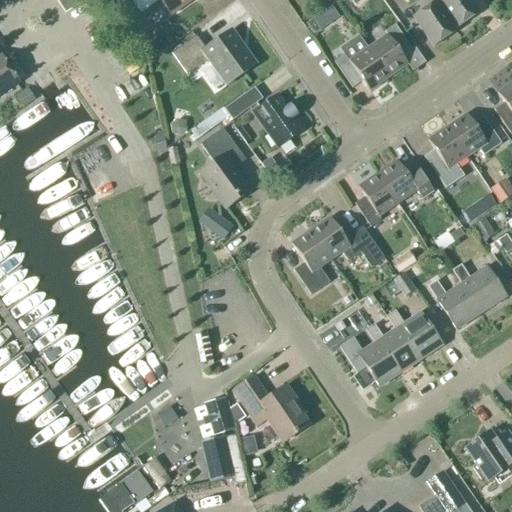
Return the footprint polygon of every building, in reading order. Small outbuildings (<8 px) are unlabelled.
[(86,0),(57,0),(65,13),(87,1),(86,0)] [(170,16),(193,0),(129,0),(140,14),(159,1),(170,16)] [(478,15),(467,0),(435,0),(456,29),(478,15)] [(126,2),(114,11),(128,31),(140,22),(126,2)] [(413,18),(433,47),(455,33),(435,3),(413,18)] [(368,49),(388,79),(407,66),(401,56),(411,49),(395,26),(384,33),(386,36),(368,49)] [(208,61),(226,87),(255,66),(231,31),(205,50),(196,37),(171,55),(186,76),(208,61)] [(388,79),(368,49),(349,62),(344,56),(334,63),(352,89),(362,82),(369,92),(388,79)] [(0,95),(18,83),(0,56),(0,95)] [(511,83),(497,94),(504,104),(493,111),(509,134),(511,132),(511,83)] [(262,100),(254,89),(223,110),(232,122),(262,100)] [(302,129),(277,95),(253,112),(277,147),(302,129)] [(226,120),(220,111),(189,132),(196,141),(226,120)] [(447,128),(467,158),(478,150),(483,157),(501,145),(483,118),(472,125),(466,115),(447,128)] [(456,165),(467,158),(447,128),(427,141),(434,151),(424,158),(445,190),(464,178),(456,165)] [(225,209),(247,190),(232,170),(245,161),(222,130),(200,146),(213,164),(200,174),(225,209)] [(176,150),(167,152),(170,167),(179,165),(176,150)] [(396,162),(377,175),(397,205),(416,192),(422,200),(432,193),(413,165),(403,172),(396,162)] [(378,218),(397,205),(377,175),(358,188),(364,198),(354,205),(370,228),(381,221),(378,218)] [(214,206),(200,220),(222,242),(236,229),(214,206)] [(364,231),(346,243),(330,219),(310,232),(330,261),(341,253),(347,262),(360,253),(371,268),(384,259),(364,231)] [(458,230),(448,237),(453,244),(463,236),(458,230)] [(330,261),(310,232),(291,245),(303,263),(293,270),(311,295),(328,283),(319,269),(330,261)] [(511,262),(511,243),(507,236),(499,242),(511,262)] [(416,266),(408,253),(390,264),(397,276),(416,266)] [(461,266),(452,272),(480,314),(505,297),(486,269),(469,279),(461,266)] [(455,330),(480,314),(452,272),(461,285),(445,296),(436,282),(427,288),(455,330)] [(415,292),(403,274),(393,281),(404,299),(415,292)] [(395,312),(391,315),(421,360),(442,346),(421,314),(403,325),(395,312)] [(386,318),(391,325),(395,331),(383,339),(374,326),(369,329),(400,374),(421,360),(391,315),(386,318)] [(365,332),(374,345),(362,353),(353,340),(339,349),(356,374),(365,368),(379,388),(400,374),(369,329),(365,332)] [(207,334),(194,337),(200,365),(212,362),(207,334)] [(253,429),(268,419),(284,442),(308,426),(301,416),(304,414),(285,387),(269,399),(255,377),(230,394),(253,429)] [(210,427),(232,420),(226,397),(204,404),(210,427)] [(489,433),(463,451),(464,453),(466,451),(476,467),(473,469),(481,481),(485,479),(487,483),(494,479),(498,486),(510,477),(506,471),(511,466),(511,465),(511,464),(511,441),(507,434),(495,442),(489,433)] [(233,436),(223,438),(233,478),(234,486),(244,484),(233,436)] [(213,483),(214,482),(233,478),(223,438),(203,443),(213,483)] [(454,511),(465,505),(464,504),(442,472),(424,485),(442,511),(454,511)] [(472,511),(466,503),(464,504),(465,505),(454,511),(472,511)]
